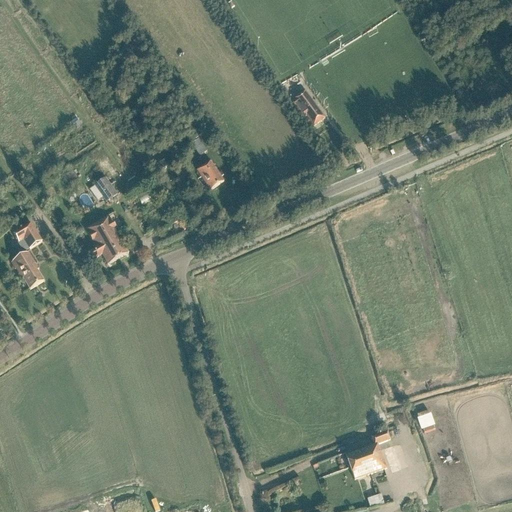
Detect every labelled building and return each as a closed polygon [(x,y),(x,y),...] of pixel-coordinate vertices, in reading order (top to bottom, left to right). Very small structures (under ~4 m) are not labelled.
[(121,51),(131,60),(136,55),(127,45),(121,51)] [(325,119),(305,92),(294,100),(295,102),(290,105),(301,121),(306,117),(314,127),(325,119)] [(194,135),(186,140),(189,145),(197,139),(194,135)] [(192,145),(199,157),(206,152),(198,141),(192,145)] [(169,158),(167,156),(163,159),(165,161),(157,167),(160,172),(175,161),(172,156),(169,158)] [(197,172),(210,192),(224,183),(221,179),(223,177),(221,174),(219,176),(210,163),(197,172)] [(117,195),(105,179),(94,187),(106,203),(117,195)] [(130,194),(146,186),(143,180),(127,188),(130,194)] [(142,206),(156,198),(151,190),(137,198),(142,206)] [(108,266),(128,255),(121,243),(123,242),(109,217),(93,226),(91,224),(87,227),(88,229),(85,231),(96,250),(89,254),(93,261),(102,256),(108,266)] [(30,250),(41,243),(30,225),(13,235),(18,244),(23,241),(30,250)] [(11,264),(21,281),(23,280),(30,291),(44,283),(37,272),(38,271),(28,254),(11,264)] [(346,457),(354,481),(386,470),(378,446),(381,445),(392,477),(402,473),(388,434),(372,439),(374,447),(346,457)] [(381,495),(367,500),(371,509),(385,504),(381,495)]
